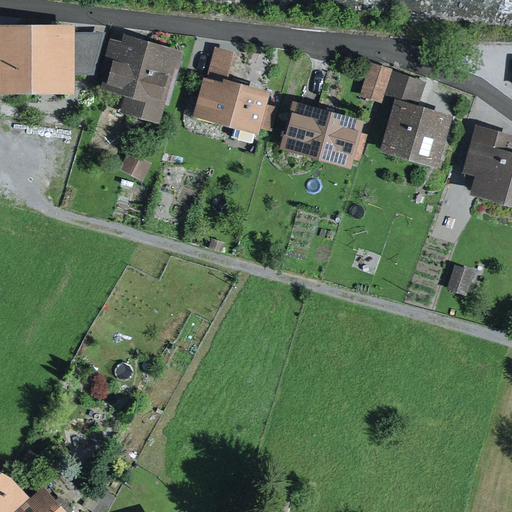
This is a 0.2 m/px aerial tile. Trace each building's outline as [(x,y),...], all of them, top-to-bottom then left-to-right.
[(0,34),(0,83),(65,83),(64,34),(0,34)] [(207,72),(227,80),(237,52),(217,45),(207,72)] [(152,113),(158,94),(164,96),(174,59),(130,46),(128,54),(116,51),(112,64),(117,65),(112,81),(135,87),(129,107),(152,113)] [(362,93),(380,99),(389,72),(371,66),(362,93)] [(393,74),(387,93),(415,103),(422,84),(393,74)] [(252,143),(256,125),(268,129),(273,112),(261,108),(264,96),(224,85),(223,89),(205,84),(198,112),(235,122),(231,137),(252,143)] [(401,108),(390,146),(431,158),(442,120),(401,108)] [(357,159),(362,142),(351,139),(355,126),(297,110),(288,142),(346,158),(346,156),(357,159)] [(482,188),(511,196),(511,161),(505,160),(510,142),(480,133),(470,167),(487,172),(482,188)] [(130,158),(126,167),(139,174),(144,165),(130,158)] [(457,268),(450,288),(463,292),(470,273),(457,268)] [(39,492),(17,511),(59,511),(54,506),(60,499),(59,498),(73,485),(57,475),(39,492)] [(0,511),(4,511),(21,497),(6,480),(0,476),(0,511)]
